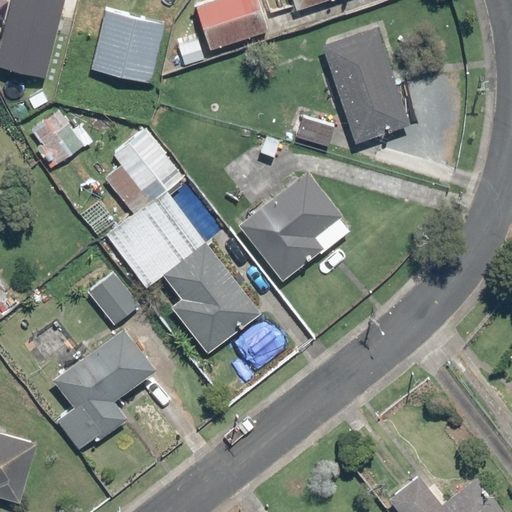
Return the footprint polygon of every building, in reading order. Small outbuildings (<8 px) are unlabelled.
[(9,0),(0,42),(0,56),(48,67),(63,0),(9,0)] [(215,44),(272,25),(263,0),(205,0),(201,2),(215,44)] [(169,20),(110,6),(97,65),(156,78),(169,20)] [(413,116),(381,21),(327,39),(359,134),(413,116)] [(203,36),(177,43),(182,63),(208,56),(203,36)] [(56,98),(20,120),(45,161),(73,143),(61,124),(69,118),(56,98)] [(305,113),(300,133),(331,141),(337,121),(305,113)] [(186,172),(150,123),(115,150),(123,161),(108,172),(137,210),(112,228),(150,279),(157,273),(212,345),(264,306),(171,183),(186,172)] [(312,164),(243,218),(287,274),(328,242),(319,230),(347,208),(312,164)] [(142,299),(117,267),(91,286),(117,319),(142,299)] [(133,410),(119,392),(164,358),(130,315),(57,371),(79,399),(60,413),(83,443),(102,428),(105,432),(133,410)] [(42,433),(0,421),(0,488),(25,495),(42,433)] [(394,490),(410,511),(511,511),(511,507),(483,468),(446,495),(425,467),(394,490)]
